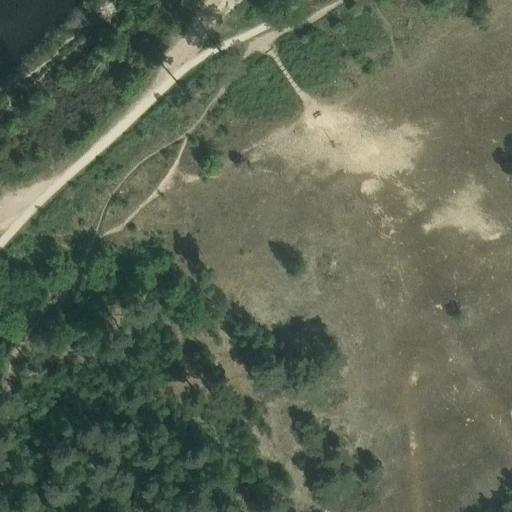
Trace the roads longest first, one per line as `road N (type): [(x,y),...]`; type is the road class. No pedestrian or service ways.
road 1 (unknown): [(0,421),(28,335),(69,291),(116,186),(188,132),(263,43),(339,0)]
road 2 (track): [(120,126),(0,208)]
